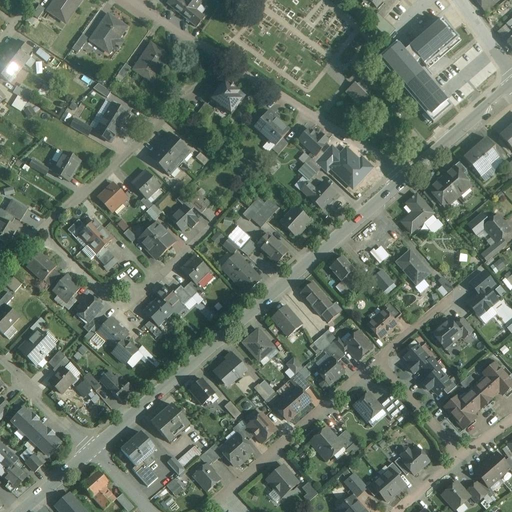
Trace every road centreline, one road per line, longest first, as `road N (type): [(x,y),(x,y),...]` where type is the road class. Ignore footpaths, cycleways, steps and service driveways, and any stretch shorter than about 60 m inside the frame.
road 1 (tertiary): [(95,450),(410,175)]
road 2 (residential): [(223,56),(40,233)]
road 3 (residential): [(40,233),(123,307),(207,229)]
road 4 (residential): [(374,362),(208,511)]
road 5 (residential): [(410,175),(223,56)]
road 6 (tertiary): [(410,175),(511,85)]
road 7 (residential): [(0,357),(95,450)]
road 8 (residential): [(374,362),(459,460)]
